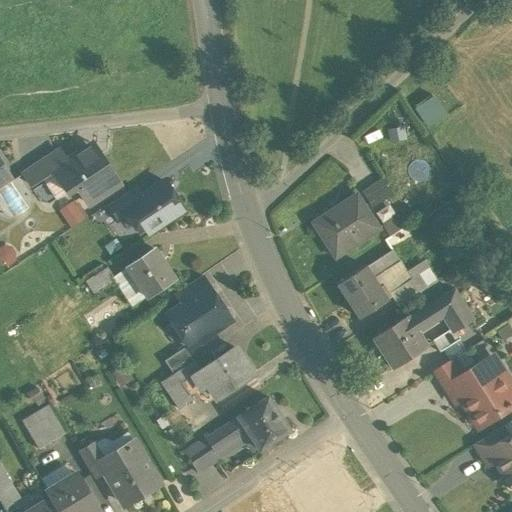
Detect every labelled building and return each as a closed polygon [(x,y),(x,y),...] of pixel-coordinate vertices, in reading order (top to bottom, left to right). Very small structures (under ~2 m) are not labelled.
[(431,99),(415,110),(427,126),(442,115),(431,99)] [(65,162),(52,171),(53,172),(67,193),(76,186),(88,204),(119,183),(92,144),(65,162)] [(58,150),(23,173),(31,186),(53,172),(52,171),(65,162),(58,150)] [(0,186),(12,179),(0,158),(0,186)] [(392,195),(380,179),(364,189),(375,206),(392,195)] [(140,198),(123,209),(127,215),(138,231),(144,227),(147,232),(152,229),(157,230),(162,227),(163,222),(182,209),(164,182),(140,198)] [(134,188),(107,206),(117,221),(127,215),(123,209),(140,198),(134,188)] [(345,210),(318,228),(336,256),(380,227),(358,193),(341,204),(345,210)] [(69,226),(86,215),(75,197),(58,208),(69,226)] [(396,220),(382,227),(391,243),(405,236),(396,220)] [(154,249),(126,268),(146,298),(174,279),(154,249)] [(391,250),(366,267),(373,278),(399,261),(391,250)] [(365,266),(338,283),(360,317),(387,299),(373,278),(366,267),(365,266)] [(107,267),(86,280),(94,291),(115,278),(107,267)] [(199,277),(171,295),(179,307),(207,289),(199,277)] [(411,278),(390,292),(399,306),(420,293),(411,278)] [(179,307),(165,315),(187,349),(195,344),(200,344),(206,340),(209,335),(227,322),(219,310),(211,309),(207,303),(210,301),(211,294),(207,289),(179,307)] [(453,289),(435,300),(444,314),(452,327),(453,328),(471,317),(453,289)] [(435,300),(408,318),(417,332),(444,314),(435,300)] [(407,316),(374,337),(394,368),(427,346),(417,332),(408,318),(407,316)] [(452,327),(433,340),(441,352),(460,339),(453,328),(452,327)] [(183,349),(163,362),(171,375),(191,362),(183,349)] [(199,372),(181,384),(189,395),(205,384),(216,401),(252,377),(233,349),(199,372)] [(456,356),(434,369),(445,387),(467,374),(456,356)] [(171,375),(159,383),(178,411),(193,401),(189,395),(181,384),(199,372),(191,362),(171,375)] [(467,374),(445,387),(456,404),(462,399),(479,426),(511,405),(511,388),(511,386),(505,389),(494,371),(484,378),(477,367),(467,374)] [(265,398),(236,418),(246,433),(258,451),(288,432),(265,398)] [(49,405),(21,421),(38,450),(66,433),(49,405)] [(236,418),(204,439),(214,454),(246,433),(236,418)] [(501,427),(474,444),(486,464),(510,449),(504,439),(507,437),(501,427)] [(511,433),(507,437),(504,439),(510,449),(486,464),(487,466),(496,460),(507,479),(506,483),(509,488),(511,489),(511,433)] [(204,439),(184,451),(197,473),(218,460),(214,454),(204,439)] [(157,483),(132,441),(103,458),(97,462),(102,470),(122,503),(157,483)] [(93,442),(77,452),(92,476),(102,470),(97,462),(103,458),(93,442)] [(346,511),(361,502),(331,458),(293,484),(312,511),(346,511)] [(9,511),(20,506),(0,471),(0,502),(5,511),(9,511)] [(75,473),(46,491),(50,498),(59,511),(94,511),(97,510),(75,473)] [(59,511),(50,498),(26,511),(59,511)]
